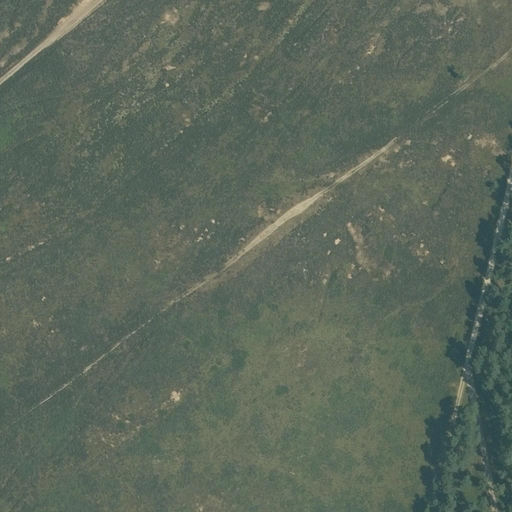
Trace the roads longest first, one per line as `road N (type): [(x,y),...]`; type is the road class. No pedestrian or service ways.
road 1 (track): [(465,366),(511,165)]
road 2 (track): [(430,511),(465,366)]
road 3 (track): [(465,366),(494,511)]
road 4 (track): [(97,0),(0,82)]
